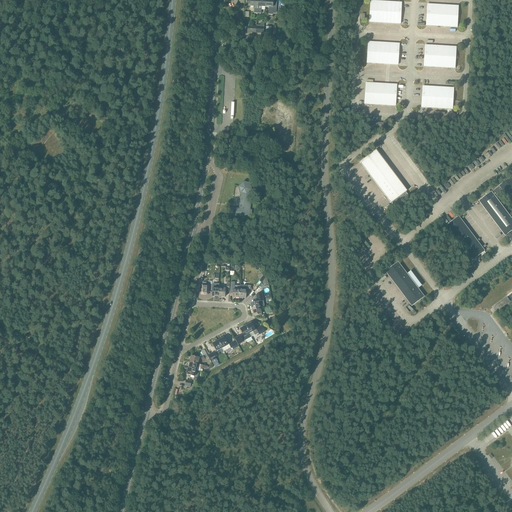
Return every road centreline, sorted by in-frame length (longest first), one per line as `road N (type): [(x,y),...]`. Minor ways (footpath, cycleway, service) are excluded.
road 1 (primary): [(170,0),(124,263),(83,390),(31,511)]
road 2 (unclassified): [(146,412),(191,229)]
road 3 (unclassified): [(206,169),(219,0)]
road 4 (residential): [(180,350),(243,312),(239,304),(192,301)]
